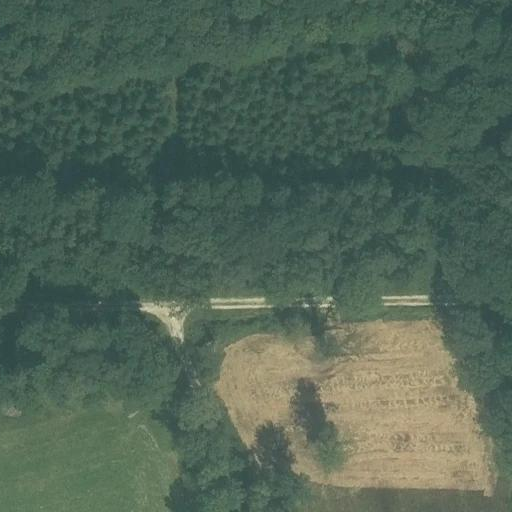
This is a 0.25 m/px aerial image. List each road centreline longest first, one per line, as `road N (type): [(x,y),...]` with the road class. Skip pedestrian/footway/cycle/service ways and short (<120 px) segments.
road 1 (track): [(0,305),(511,289)]
road 2 (track): [(246,511),(173,301)]
